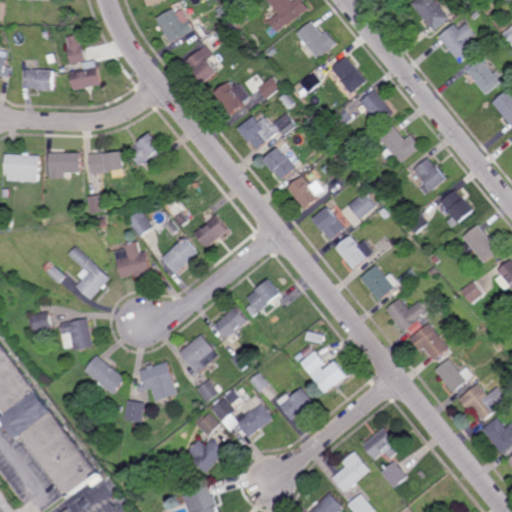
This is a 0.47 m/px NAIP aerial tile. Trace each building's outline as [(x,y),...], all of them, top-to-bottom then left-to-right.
[(292,0),(294,2),(296,0),(304,0),(311,9),(290,26),(290,25),(279,33),(270,22),(280,14),(268,0),(292,0)] [(435,31),(427,21),(426,21),(423,18),(425,17),(414,4),(418,0),(436,0),(451,19),(435,31)] [(259,11),(255,6),(260,2),(264,7),(259,11)] [(179,13),(184,10),(192,24),(193,24),(197,30),(173,44),(158,18),(176,8),(179,13)] [(225,22),(220,15),(226,10),(231,17),(225,22)] [(475,20),(472,16),(478,11),(481,15),(475,20)] [(227,42),(217,30),(232,18),(242,30),(227,42)] [(325,34),(329,31),(340,44),(321,60),(299,33),(314,21),(325,34)] [(479,35),(471,42),(478,50),(462,63),(452,50),(451,51),(448,48),(449,47),(441,37),(456,24),(461,30),(469,23),(479,35)] [(84,46),(86,45),(89,60),(73,64),(69,49),(72,48),(70,37),(81,34),(84,46)] [(205,84),(188,62),(208,46),(215,56),(210,60),(220,72),(205,84)] [(250,57),(247,53),(254,48),(257,53),(250,57)] [(271,57),(268,53),(275,48),(278,52),(271,57)] [(10,57),(12,58),(10,64),(16,66),(13,76),(8,75),(7,77),(0,75),(0,49),(11,52),(10,57)] [(486,58),(482,53),(487,49),(491,54),(486,58)] [(53,64),(50,56),(57,54),(60,62),(53,64)] [(351,102),(345,96),(352,89),(334,70),(348,56),(371,81),(356,95),(357,96),(351,102)] [(495,74),(498,71),(502,76),(499,78),(503,83),(489,95),(477,81),(476,82),(473,79),(474,78),(469,71),(483,59),(495,74)] [(99,67),(101,67),(105,85),(78,90),(75,71),(88,69),(87,62),(98,60),(99,67)] [(58,91),(43,91),(43,89),(31,89),(31,70),(58,70),(58,91)] [(311,94),(303,84),(317,73),(325,83),(311,94)] [(269,100),(261,89),(276,77),(284,88),(269,100)] [(235,89),(242,84),(252,97),(246,102),(248,104),(232,116),(216,93),(231,82),(235,89)] [(511,91),(511,124),(508,119),(507,119),(504,117),(505,116),(495,102),(511,90),(511,91)] [(383,126),(364,103),(378,91),(397,114),(383,126)] [(291,109),(282,99),(289,93),(298,103),(291,109)] [(343,128),(335,117),(346,107),(355,118),(343,128)] [(262,123),(268,118),(274,127),(278,124),(282,129),(294,119),(299,126),(286,137),(283,132),(260,150),(253,142),(252,143),(241,129),(257,117),(262,123)] [(310,129),(307,124),(312,120),(316,126),(310,129)] [(407,140),(413,135),(423,148),(403,164),(398,159),(388,167),(380,157),(391,149),(386,143),(384,145),(380,141),(382,139),(381,138),(396,126),(407,140)] [(160,165),(153,157),(143,166),(130,152),(152,133),(171,156),(160,165)] [(285,181),(277,171),(275,172),(266,161),(281,148),(299,170),(285,181)] [(128,176),(113,179),(112,172),(95,175),(92,155),(109,153),(109,155),(124,152),(128,176)] [(69,178),(54,178),(54,175),(52,175),(52,153),(85,153),(85,173),(69,173),(69,178)] [(32,155),(44,156),(43,182),(11,181),(11,175),(8,175),(9,154),(27,155),(27,154),(32,154),(32,155)] [(345,166),(339,159),(343,155),(349,162),(345,166)] [(434,192),(434,191),(427,196),(419,185),(411,174),(431,158),(449,180),(434,192)] [(312,185),(319,179),(327,190),(320,196),(322,199),(308,211),(291,189),(306,177),(312,185)] [(366,192),(355,189),(356,183),(367,185),(366,192)] [(393,193),(388,187),(393,183),(398,189),(393,193)] [(384,199),(381,195),(387,190),(390,194),(384,199)] [(461,225),(460,223),(454,228),(448,222),(455,216),(443,203),(457,190),(476,211),(461,225)] [(363,221),(351,205),(367,192),(379,208),(363,221)] [(94,214),(91,196),(105,194),(108,212),(94,214)] [(335,242),(316,220),(330,208),(349,230),(335,242)] [(386,219),(381,213),(387,209),(392,215),(386,219)] [(142,238),(130,221),(144,211),(156,228),(142,238)] [(184,227),(177,218),(184,212),(191,221),(184,227)] [(417,235),(407,224),(421,212),(430,223),(417,235)] [(209,248),(196,232),(218,215),(231,231),(209,248)] [(100,229),(98,220),(109,218),(110,227),(100,229)] [(175,237),(167,227),(173,221),(182,231),(175,237)] [(490,239),(495,235),(506,247),(487,264),(475,252),(470,257),(462,247),(469,241),(465,237),(478,225),(490,239)] [(361,245),(368,240),(378,253),(358,270),(339,248),(354,236),(361,245)] [(177,275),(164,259),(188,239),(201,255),(177,275)] [(143,255),(148,253),(153,272),(123,280),(116,252),(128,249),(127,246),(140,243),(143,255)] [(96,301),(81,288),(88,280),(83,276),(89,269),(73,255),(80,247),(108,271),(106,274),(113,279),(96,301)] [(436,265),(432,260),(436,257),(441,262),(436,265)] [(63,284),(47,268),(54,260),(70,277),(63,284)] [(511,287),(506,291),(497,279),(502,275),(499,272),(511,260),(511,287)] [(388,277),(392,274),(401,284),(396,287),(398,289),(382,302),(363,279),(379,266),(388,277)] [(435,276),(431,271),(436,268),(439,273),(435,276)] [(406,289),(399,280),(412,270),(419,278),(406,289)] [(263,313),(252,299),(260,293),(258,291),(272,280),(285,295),(263,313)] [(474,304),(464,291),(475,282),(485,295),(474,304)] [(410,310),(421,302),(431,314),(406,333),(389,310),(402,299),(410,310)] [(256,318),(249,309),(253,306),(261,315),(256,318)] [(230,341),(217,325),(239,307),(252,323),(230,341)] [(483,319),(477,312),(482,307),(488,315),(483,319)] [(39,333),(36,316),(54,313),(57,330),(39,333)] [(99,348),(79,352),(78,348),(69,350),(65,333),(67,333),(65,326),(93,320),(99,348)] [(451,350),(436,362),(426,349),(422,352),(411,339),(430,324),(451,350)] [(200,375),(183,354),(205,335),(223,357),(200,375)] [(73,495),(26,434),(21,438),(4,416),(8,413),(0,402),(0,340),(1,340),(103,472),(73,495)] [(245,373),(234,360),(247,349),(258,362),(245,373)] [(328,372),(339,363),(352,379),(339,389),(338,387),(329,395),(304,363),(319,352),(329,365),(325,369),(328,372)] [(129,380),(117,394),(109,387),(104,392),(98,387),(102,383),(89,371),(101,356),(129,380)] [(461,373),(468,367),(475,376),(468,381),(470,383),(456,394),(437,370),(450,359),(461,373)] [(181,396),(159,403),(154,390),(141,394),(139,387),(147,384),(143,372),(149,369),(149,368),(156,366),(156,367),(170,362),(181,396)] [(264,394),(254,381),(263,374),(274,387),(264,394)] [(212,405),(201,390),(213,381),(224,396),(212,405)] [(489,395),(499,387),(508,399),(498,407),(500,409),(484,421),(474,408),(470,411),(461,398),(479,383),(489,395)] [(247,403),(239,410),(238,409),(234,412),(241,422),(249,416),(248,414),(253,410),(255,411),(266,403),(277,418),(252,437),(241,424),(232,431),(215,407),(229,397),(244,387),(247,391),(241,395),(247,403)] [(316,402),(296,419),(282,402),(291,395),(294,399),(306,390),(316,402)] [(145,422),(127,419),(130,402),(147,405),(145,422)] [(212,435),(200,424),(212,412),(223,424),(212,435)] [(508,428),(509,427),(511,430),(511,447),(504,454),(485,429),(499,417),(508,428)] [(142,435),(134,433),(136,423),(144,425),(142,435)] [(393,458),(388,452),(379,459),(366,444),(388,427),(399,441),(405,448),(393,458)] [(229,451),(210,472),(196,460),(198,457),(191,451),(201,439),(209,445),(215,438),(229,451)] [(348,491),(336,476),(350,465),(346,461),(359,450),(375,470),(348,491)] [(397,488),(384,471),(397,461),(410,477),(397,488)] [(182,484),(180,479),(188,476),(190,481),(182,484)] [(215,494),(216,494),(221,511),(192,511),(190,504),(196,502),(192,488),(211,483),(215,494)] [(343,511),(312,511),(334,492),(346,505),(343,507),(345,510),(343,511)] [(376,511),(357,511),(351,505),(365,493),(379,510),(376,511)]
